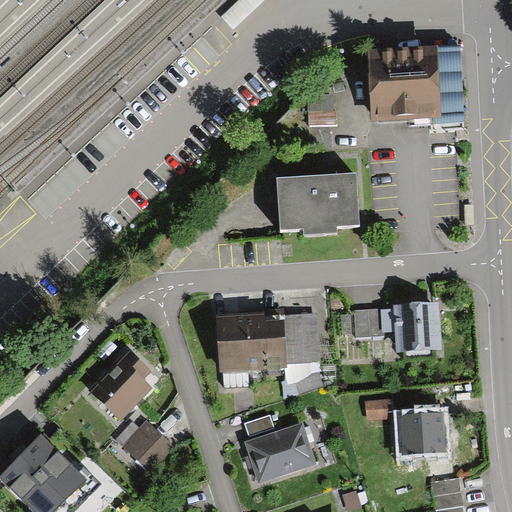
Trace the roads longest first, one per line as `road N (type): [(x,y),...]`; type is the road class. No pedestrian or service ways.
road 1 (residential): [(0,278),(324,10),(443,10),(490,23)]
road 2 (residential): [(502,264),(157,289)]
road 3 (residential): [(230,511),(157,289)]
road 4 (residential): [(157,289),(123,309),(0,434)]
road 5 (residential): [(493,61),(502,264)]
road 6 (residential): [(502,264),(511,434)]
